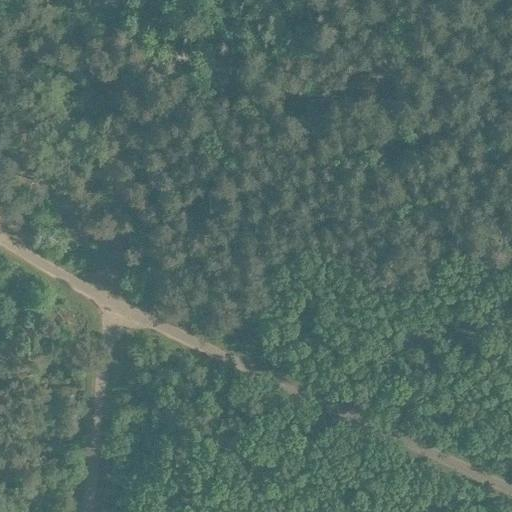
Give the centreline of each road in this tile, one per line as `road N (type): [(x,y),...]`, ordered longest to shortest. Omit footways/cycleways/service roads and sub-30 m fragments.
road 1 (track): [(93,0),(108,308)]
road 2 (unknown): [(0,231),(20,216),(32,168),(15,0)]
